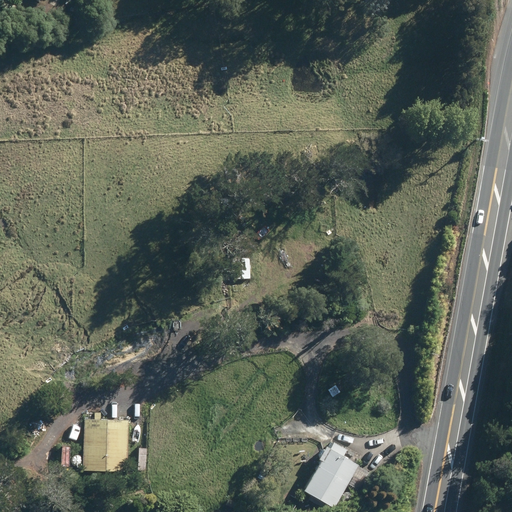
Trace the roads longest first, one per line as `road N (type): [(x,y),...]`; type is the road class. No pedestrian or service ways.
road 1 (primary): [(511,116),(435,511)]
road 2 (unknown): [(402,430),(402,370),(387,342),(362,334),(312,339),(312,414),(343,440),(378,444)]
